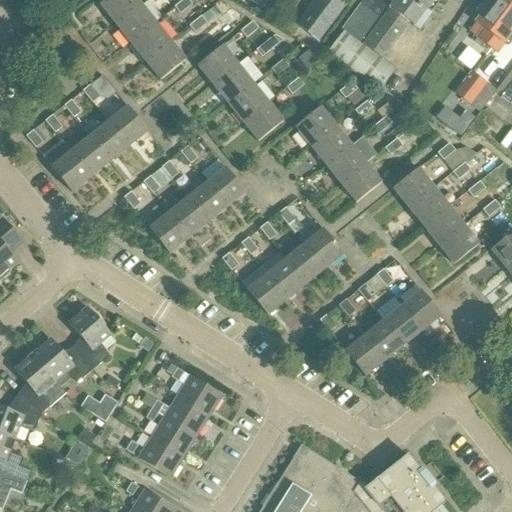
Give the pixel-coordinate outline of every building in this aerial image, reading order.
[(106,0),(99,6),(114,25),(140,5),(135,0),(106,0)] [(183,0),(174,8),(180,15),(191,6),(186,0),(183,0)] [(247,0),(263,10),(269,0),(247,0)] [(313,0),(294,25),(318,43),(345,6),(337,0),(313,0)] [(344,32),(326,54),(332,58),(345,67),(380,91),(394,72),(379,60),(380,59),(382,60),(409,24),(419,32),(431,15),(426,12),(435,0),(364,0),(342,31),(344,32)] [(511,6),(503,0),(493,0),(476,23),(476,22),(468,32),(497,54),(498,53),(497,52),(503,44),(507,47),(508,46),(507,46),(511,39),(511,6)] [(140,5),(114,25),(130,44),(155,24),(140,5)] [(438,25),(445,33),(460,19),(453,11),(438,25)] [(189,27),(195,34),(207,25),(201,17),(189,27)] [(246,39),(258,30),(252,23),(240,33),(246,39)] [(130,44),(145,63),(170,43),(155,24),(130,44)] [(261,58),(273,49),(268,42),(256,52),(261,58)] [(170,43),(145,63),(160,82),(185,62),(170,43)] [(484,62),(491,49),(479,43),(471,55),(484,62)] [(197,68),(212,87),(237,66),(222,47),(197,68)] [(271,71),(276,77),(288,68),(283,61),(271,71)] [(253,85),(237,66),(212,87),(227,106),(253,85)] [(456,93),(455,94),(471,106),(487,84),(471,73),(471,74),(457,93),(456,93)] [(358,77),(351,83),(339,93),(345,100),(346,98),(354,107),(367,96),(360,87),(364,84),(358,77)] [(292,96),(303,86),(298,80),(286,89),(292,96)] [(511,83),(501,98),(511,106),(511,83)] [(268,104),(253,85),(227,106),(242,125),(268,104)] [(99,99),(90,86),(83,92),(92,104),(99,99)] [(71,101),(66,105),(64,107),(74,119),(81,114),(71,101)] [(360,119),(372,109),(367,103),(355,112),(360,119)] [(283,123),(268,104),(242,125),(258,144),(283,123)] [(108,123),(128,148),(147,133),(127,108),(108,123)] [(295,129),(310,148),(335,127),(320,108),(295,129)] [(52,117),(46,122),(55,134),(62,129),(52,117)] [(387,128),(382,121),(370,131),(376,138),(387,128)] [(89,138),(109,163),(128,148),(108,123),(89,138)] [(350,146),(335,127),(310,148),(325,167),(350,146)] [(33,132),(26,138),(36,150),(42,144),(33,132)] [(70,153),(90,179),(109,163),(89,138),(70,153)] [(390,156),(402,147),(396,140),(385,149),(390,156)] [(443,161),(454,152),(449,145),(437,154),(443,161)] [(366,165),(350,146),(325,167),(340,186),(366,165)] [(197,160),(187,148),(180,154),(190,166),(197,160)] [(51,169),(71,194),(90,179),(70,153),(51,169)] [(178,175),(169,163),(162,169),(171,181),(178,175)] [(464,164),(453,174),(458,180),(470,171),(464,164)] [(381,184),(366,165),(340,186),(356,205),(381,184)] [(226,209),(245,194),(225,169),(206,184),(226,209)] [(393,190),(408,209),(433,189),(418,170),(393,190)] [(159,190),(150,178),(143,184),(152,196),(159,190)] [(473,199),(485,190),(479,183),(468,193),(473,199)] [(187,200),(207,225),(226,209),(206,184),(187,200)] [(408,209),(423,228),(448,208),(433,189),(408,209)] [(130,194),(124,199),(133,211),(140,206),(130,194)] [(187,200),(168,215),(188,240),(207,225),(187,200)] [(488,218),(500,209),(494,202),(483,211),(488,218)] [(448,208),(423,228),(438,247),(463,227),(448,208)] [(295,221),(285,209),(278,215),(288,227),(295,221)] [(168,215),(149,230),(169,255),(188,240),(168,215)] [(0,280),(1,281),(8,275),(9,272),(8,271),(17,263),(0,243),(0,241),(11,232),(0,218),(0,280)] [(276,236),(267,224),(260,230),(269,242),(276,236)] [(463,227),(438,247),(454,266),(478,246),(463,227)] [(324,271),(343,256),(322,231),(304,246),(324,271)] [(506,271),(511,265),(511,234),(491,251),(506,271)] [(257,251),(248,240),(241,245),(250,257),(257,251)] [(285,261),(305,286),(324,271),(304,246),(285,261)] [(222,260),(231,272),(238,267),(228,255),(222,260)] [(285,261),(266,276),(286,301),(305,286),(285,261)] [(393,283),(383,271),(376,277),(386,289),(393,283)] [(286,301),(266,276),(247,291),(267,316),(286,301)] [(374,298),(364,286),(357,291),(367,304),(374,298)] [(401,307),(421,332),(440,317),(420,292),(401,307)] [(355,313),(346,301),(339,306),(348,319),(355,313)] [(402,347),(421,332),(401,307),(382,322),(402,347)] [(84,343),(75,351),(92,371),(108,358),(104,349),(100,345),(110,336),(100,325),(102,324),(98,317),(92,312),(90,313),(86,309),(68,324),(84,343)] [(124,314),(119,322),(145,335),(150,326),(124,314)] [(320,322),(329,334),(336,328),(326,316),(320,322)] [(383,363),(402,347),(382,322),(363,338),(383,363)] [(364,378),(383,363),(363,338),(344,353),(364,378)] [(76,385),(92,371),(75,351),(66,359),(50,340),(32,355),(61,389),(70,381),(76,385)] [(65,394),(61,389),(32,355),(14,371),(30,390),(19,400),(39,415),(65,394)] [(177,369),(171,378),(178,383),(183,374),(177,369)] [(177,398),(209,418),(222,397),(190,377),(177,398)] [(99,404),(92,415),(105,422),(116,403),(104,396),(99,404)] [(164,418),(196,438),(209,418),(177,398),(164,418)] [(0,433),(14,439),(19,426),(25,428),(34,429),(39,415),(19,400),(13,414),(0,408),(0,433)] [(151,410),(158,414),(163,406),(156,401),(151,410)] [(158,414),(151,410),(145,419),(152,423),(158,414)] [(151,439),(183,459),(196,438),(164,418),(151,439)] [(0,471),(15,478),(25,482),(30,470),(25,467),(20,464),(23,457),(16,451),(10,449),(14,439),(0,433),(0,471)] [(183,459),(151,439),(138,460),(170,479),(183,459)] [(138,446),(131,442),(125,451),(132,455),(138,446)] [(341,511),(359,484),(347,476),(347,475),(335,468),(301,447),(293,459),(294,459),(277,486),(277,485),(262,508),(263,508),(260,511),(341,511)] [(359,484),(341,511),(445,511),(441,506),(445,503),(432,487),(434,486),(422,470),(420,472),(407,456),(367,488),(359,484)] [(0,510),(2,511),(10,491),(20,495),(25,482),(15,478),(0,471),(0,510)] [(138,488),(131,484),(125,493),(132,497),(138,488)] [(144,492),(131,511),(175,511),(176,511),(144,492)]
